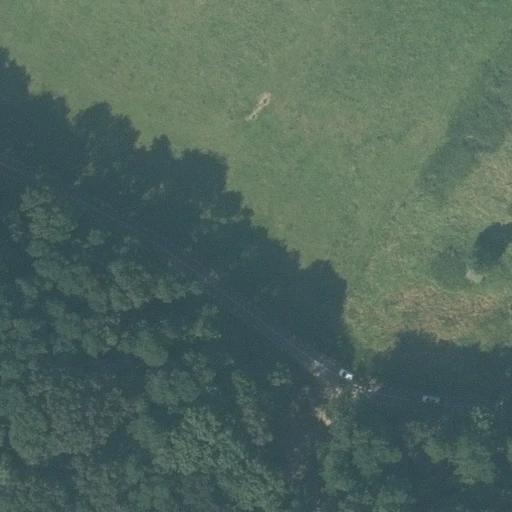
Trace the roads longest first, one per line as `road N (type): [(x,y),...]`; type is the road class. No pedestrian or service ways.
road 1 (unclassified): [(511,411),(413,402),(344,381),(130,229),(0,164)]
road 2 (track): [(511,497),(390,484)]
